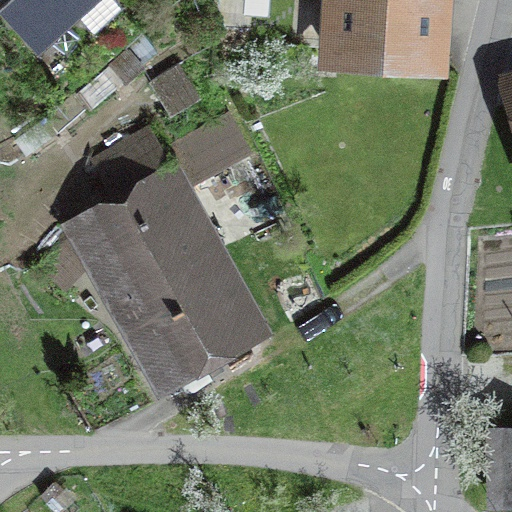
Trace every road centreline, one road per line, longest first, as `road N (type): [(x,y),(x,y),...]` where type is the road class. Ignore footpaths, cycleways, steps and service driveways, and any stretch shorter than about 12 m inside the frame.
road 1 (residential): [(454,511),(460,209),(509,0)]
road 2 (residential): [(13,463),(200,459),(348,475),(393,511)]
